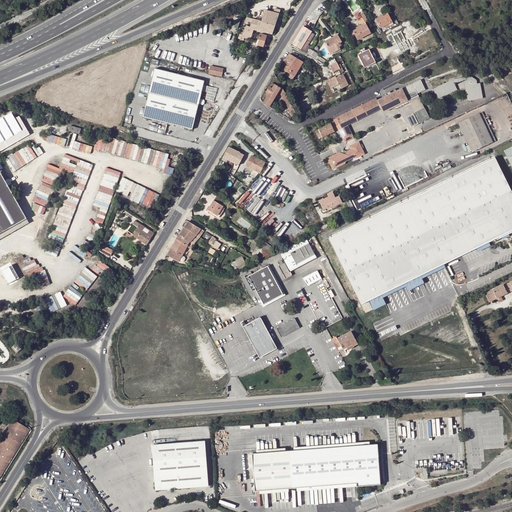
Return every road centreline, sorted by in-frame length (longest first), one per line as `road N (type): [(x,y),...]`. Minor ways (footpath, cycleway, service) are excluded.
road 1 (secondary): [(122,413),(511,384)]
road 2 (residential): [(421,0),(445,46),(438,56),(290,130),(246,99)]
road 3 (secondary): [(110,324),(246,99)]
road 4 (motorway): [(0,88),(212,0)]
road 5 (motorway): [(0,77),(160,0)]
road 6 (unclassified): [(390,511),(467,485),(499,463)]
